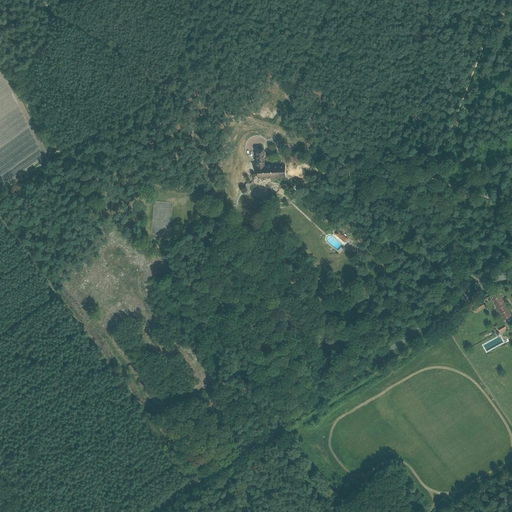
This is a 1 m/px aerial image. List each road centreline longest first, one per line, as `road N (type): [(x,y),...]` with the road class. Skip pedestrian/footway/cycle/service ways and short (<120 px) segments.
road 1 (unclassified): [(511,277),(481,286),(155,511)]
road 2 (track): [(0,218),(196,481)]
road 3 (track): [(157,87),(151,101),(0,194)]
